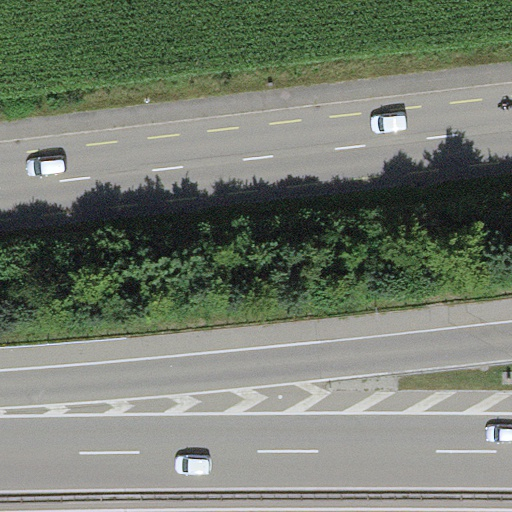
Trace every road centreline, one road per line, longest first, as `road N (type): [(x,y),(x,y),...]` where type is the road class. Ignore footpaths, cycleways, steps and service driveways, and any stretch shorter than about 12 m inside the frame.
road 1 (motorway): [(511,338),(0,397)]
road 2 (primary): [(0,185),(511,127)]
road 3 (motorway): [(511,449),(0,453)]
